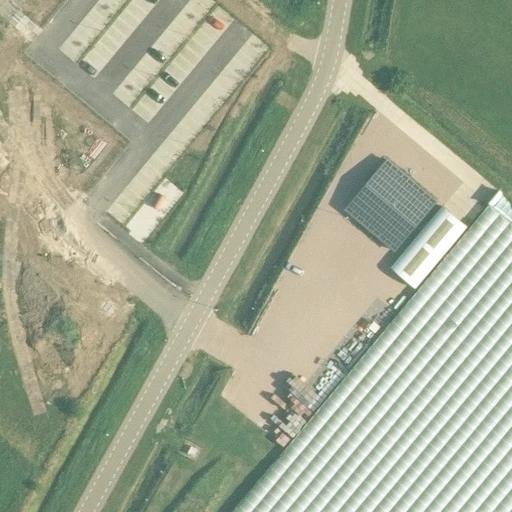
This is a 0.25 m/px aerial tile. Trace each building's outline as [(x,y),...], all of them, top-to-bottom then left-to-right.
[(386,159),(345,208),(395,251),(436,201),(386,159)] [(511,511),(511,200),(499,190),(231,511),(511,511)] [(0,197),(0,256),(29,221),(0,197)] [(442,206),(390,268),(415,288),(466,226),(442,206)] [(331,304),(339,311),(373,270),(366,264),(331,304)] [(0,394),(0,441),(23,413),(0,394)]
